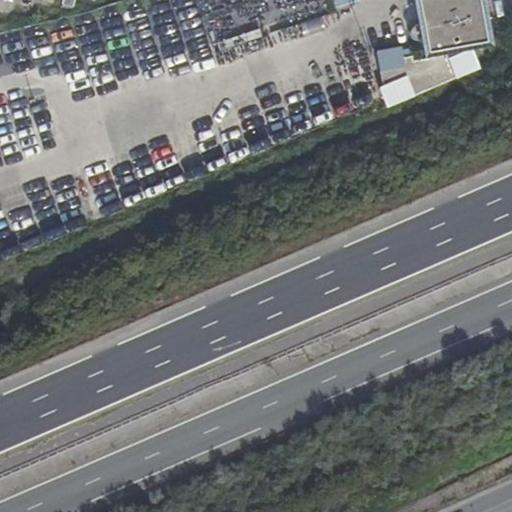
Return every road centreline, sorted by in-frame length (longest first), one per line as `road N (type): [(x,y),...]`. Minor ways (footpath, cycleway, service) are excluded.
road 1 (trunk): [(511,204),(0,425)]
road 2 (trunk): [(21,511),(511,299)]
